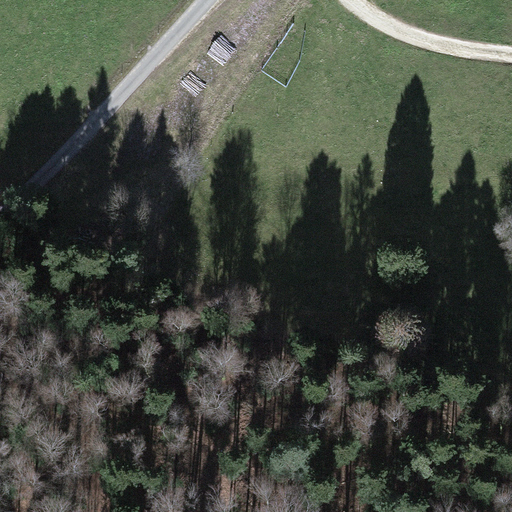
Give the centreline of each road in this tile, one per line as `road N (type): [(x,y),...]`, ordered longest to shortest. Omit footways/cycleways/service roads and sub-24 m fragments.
road 1 (unclassified): [(205,0),(0,212)]
road 2 (track): [(353,0),(387,27),(425,42),(511,57)]
